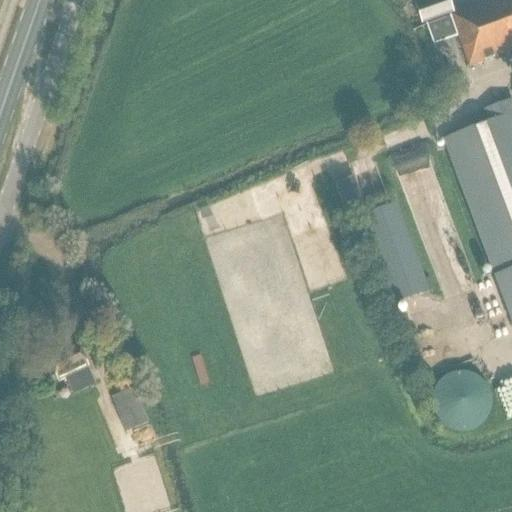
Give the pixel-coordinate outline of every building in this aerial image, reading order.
[(441,0),(423,8),(429,23),(430,23),(450,16),(443,0),(441,0)] [(494,2),(428,24),(425,25),(433,46),(458,38),(468,69),(511,54),(510,49),(511,48),(511,0),(495,7),(494,2)] [(511,328),(511,327),(511,103),(511,102),(483,113),(488,125),(442,142),(511,328)] [(418,172),(431,167),(424,147),(397,157),(410,191),(423,186),(418,172)] [(392,307),(415,298),(428,294),(396,206),(360,218),(392,307)] [(94,385),(87,370),(77,348),(47,362),(57,384),(65,380),(72,395),(94,385)] [(464,434),(473,432),(480,427),(486,419),(490,410),(490,401),(488,392),(482,384),(475,378),(466,375),(457,374),(447,377),(440,382),(434,390),(431,398),(430,408),(433,417),(438,425),(445,430),(454,434),(464,434)] [(111,400),(115,412),(125,408),(139,403),(134,391),(111,400)] [(112,468),(125,511),(169,511),(173,511),(157,455),(112,468)]
